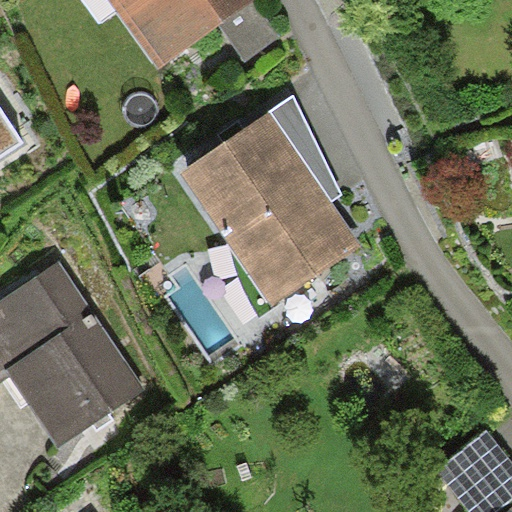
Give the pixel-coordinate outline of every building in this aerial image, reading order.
[(107,0),(154,63),(239,0),(107,0)] [(250,60),(282,38),(262,8),(229,30),(250,60)] [(0,160),(23,145),(0,111),(0,160)] [(352,248),(261,117),(172,179),(263,310),(352,248)] [(61,268),(0,307),(0,386),(13,379),(57,446),(142,391),(61,268)] [(511,511),(511,500),(511,499),(493,511),(511,511)]
